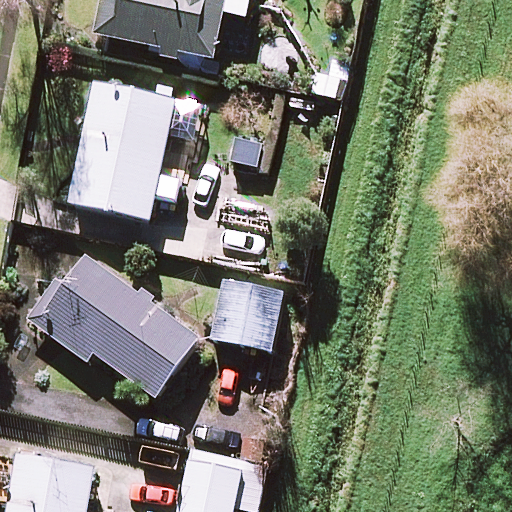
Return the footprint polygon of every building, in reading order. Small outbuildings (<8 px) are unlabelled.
[(109,0),(99,42),(164,58),(161,68),(179,72),(182,62),(216,71),(226,30),(245,35),(253,0),(109,0)] [(174,179),(164,177),(179,108),(98,91),(71,213),(153,230),(161,194),(171,196),(174,179)] [(272,220),(249,217),(242,268),(265,271),(272,220)] [(202,345),(87,265),(40,334),(91,369),(96,362),(160,406),(202,345)] [(288,298),(229,285),(215,345),(273,359),(288,298)] [(91,511),(98,474),(19,460),(10,511),(91,511)] [(181,511),(239,511),(244,484),(188,474),(181,511)]
